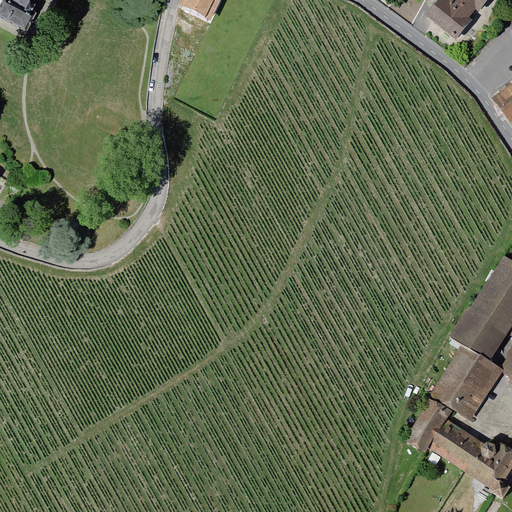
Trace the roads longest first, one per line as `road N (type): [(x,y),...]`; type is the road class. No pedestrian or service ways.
road 1 (residential): [(172,0),(157,82),(159,195),(141,228),(93,260),(0,239)]
road 2 (tertiary): [(511,139),(456,70),(361,0)]
